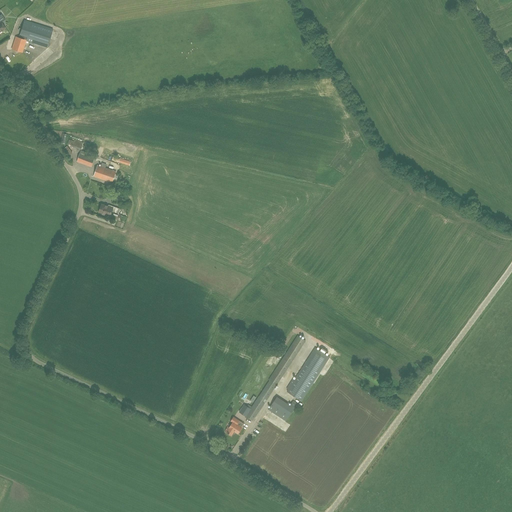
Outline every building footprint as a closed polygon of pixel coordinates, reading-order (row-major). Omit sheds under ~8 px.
[(47,48),(53,29),(24,20),(18,37),(16,37),(12,49),(22,53),(26,41),(47,48)] [(68,146),(62,150),(68,157),(73,153),(68,146)] [(94,159),(80,153),(77,162),(91,167),(94,159)] [(94,176),(112,182),(116,171),(98,165),(94,176)] [(106,214),(105,215),(118,219),(120,215),(118,214),(120,209),(109,205),(108,205),(108,206),(102,204),(99,212),(106,214)] [(297,335),(251,409),(244,404),(239,412),(253,421),(305,340),(297,335)] [(315,347),(287,391),(302,401),(330,357),(315,347)] [(268,410),(286,421),(297,403),(293,401),(290,406),(277,397),(268,410)] [(233,417),(231,421),(233,422),(229,427),(228,427),(225,431),(232,435),(234,431),(238,434),(242,428),(237,425),(239,421),(233,417)]
